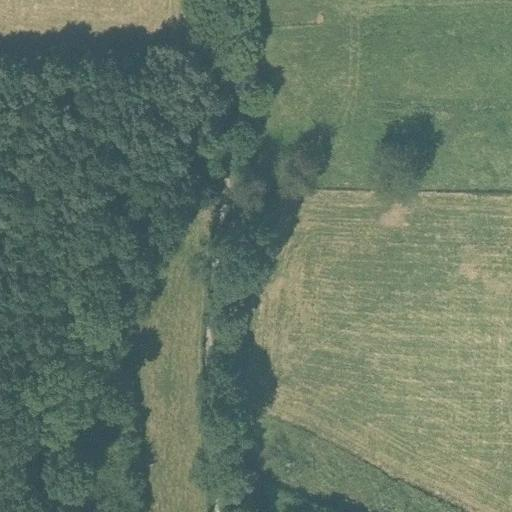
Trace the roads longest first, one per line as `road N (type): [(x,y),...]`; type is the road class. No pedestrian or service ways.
road 1 (track): [(216,511),(208,381),(227,175),(225,92)]
road 2 (track): [(225,92),(177,191),(138,247),(89,311),(0,398)]
road 3 (track): [(134,190),(193,93),(224,62)]
